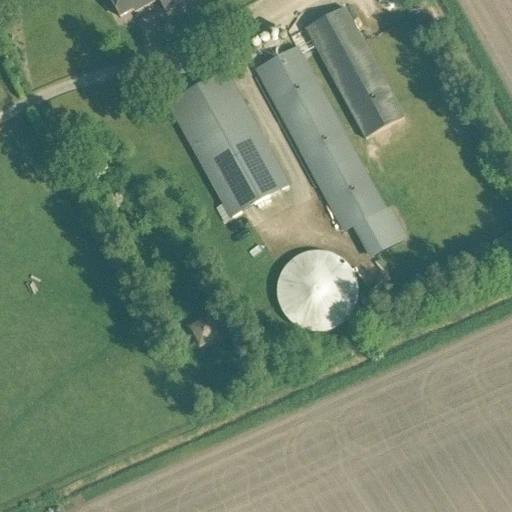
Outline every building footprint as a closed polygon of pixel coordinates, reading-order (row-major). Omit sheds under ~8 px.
[(109,0),(121,21),(158,0),(166,14),(188,2),(186,0),(109,0)] [(342,13),(303,35),(364,145),(403,123),(342,13)] [(298,51),(258,73),(346,236),(353,232),(386,214),(298,51)] [(226,77),(170,108),(233,222),(289,191),(226,77)] [(355,309),(356,304),(356,299),(356,293),(355,288),(353,283),(351,279),(348,274),(345,271),(341,267),(337,264),(333,261),(328,260),(323,258),(318,258),(313,258),(308,258),(303,259),(298,261),(293,264),(289,267),(285,270),(282,274),(279,278),(277,283),(275,288),(274,293),(274,298),(274,303),(275,308),(277,313),(279,318),(282,322),(285,326),(289,330),(293,333),(297,335),(302,337),(307,338),(312,339),(317,339),(322,339),(327,337),(332,335),(337,333),(341,330),(345,326),(348,323),(351,318),(353,314),(355,309)] [(221,341),(209,319),(187,331),(199,353),(221,341)]
